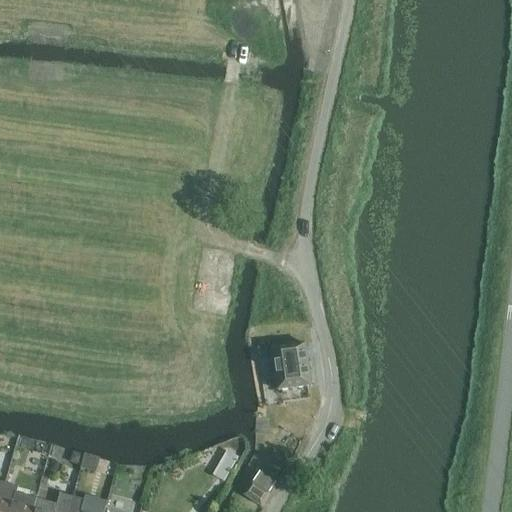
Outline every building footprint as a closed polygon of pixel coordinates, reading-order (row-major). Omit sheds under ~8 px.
[(307,342),(275,345),(280,388),(314,383),(307,342)] [(221,464),(235,464),(235,451),(221,451),(221,464)] [(6,483),(0,505),(0,511),(34,511),(38,500),(16,493),(18,486),(6,483)] [(262,507),(270,494),(254,484),(246,496),(262,507)] [(69,511),(74,498),(60,494),(57,505),(38,500),(34,511),(69,511)] [(86,511),(82,511),(84,501),(74,498),(69,511),(86,511)]
